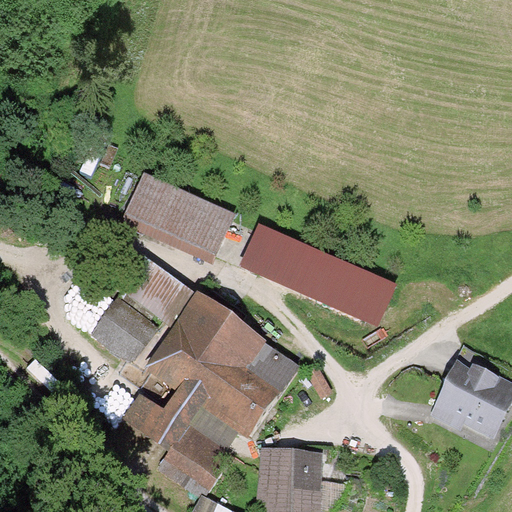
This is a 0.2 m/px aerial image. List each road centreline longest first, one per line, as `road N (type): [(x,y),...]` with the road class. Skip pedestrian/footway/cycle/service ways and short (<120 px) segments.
road 1 (track): [(0,250),(64,263),(123,241),(267,301),(377,423),(404,465),(406,511)]
road 2 (track): [(0,365),(156,511)]
road 3 (track): [(511,284),(385,364),(356,402)]
